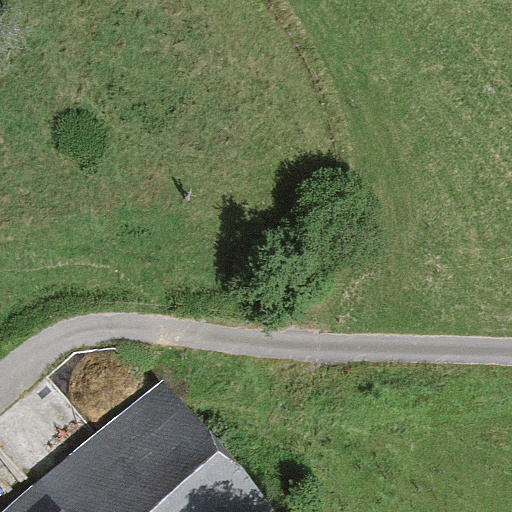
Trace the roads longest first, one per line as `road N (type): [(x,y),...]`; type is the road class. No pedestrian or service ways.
road 1 (track): [(314,350),(357,210),(340,85),(273,0)]
road 2 (track): [(0,404),(51,357),(96,341),(314,350)]
road 3 (track): [(314,350),(511,355)]
